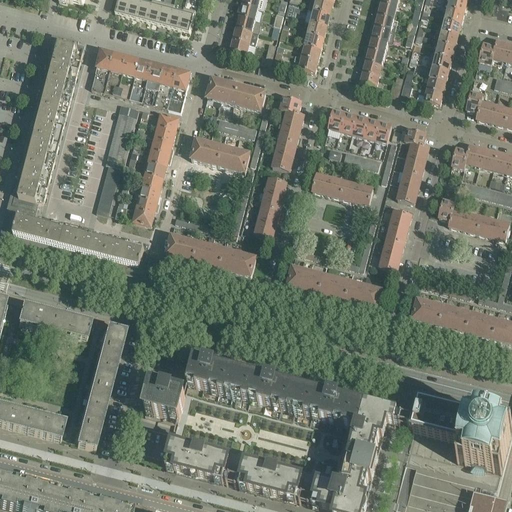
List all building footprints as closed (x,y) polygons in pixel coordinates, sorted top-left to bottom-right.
[(126,0),(119,0),(115,16),(126,19),(131,1),(126,0)] [(258,0),(244,0),(242,8),(259,12),(264,14),(267,2),(262,1),(258,0)] [(382,0),(381,7),(397,11),(399,0),(382,0)] [(450,0),(446,0),(444,11),(448,12),(465,16),(468,5),(451,0),(450,0)] [(131,1),(126,19),(137,22),(141,4),(131,1)] [(311,1),(308,13),(330,19),(333,7),(317,3),(311,1)] [(152,7),(147,25),(158,27),(164,5),(153,2),(151,7),(152,7)] [(141,4),(137,22),(147,25),(152,7),(151,7),(141,4)] [(415,12),(414,15),(420,17),(421,14),(423,5),(417,4),(415,12)] [(164,5),(158,27),(168,30),(173,12),(175,8),(164,5)] [(381,7),(378,18),(394,23),(397,11),(381,7)] [(240,8),(238,14),(240,15),(239,20),(256,24),(259,12),(242,8),(242,9),(240,8)] [(286,19),(292,21),(295,9),(289,8),(286,19)] [(183,15),(179,33),(190,36),(195,13),(184,10),(183,15)] [(173,12),(168,30),(179,33),(183,15),(173,12)] [(448,12),(445,24),(462,28),(465,16),(448,12)] [(308,13),(305,24),(311,26),(327,30),(330,19),(308,13)] [(274,29),(275,29),(281,30),(284,19),(277,17),(274,29)] [(378,18),(375,30),(391,34),(395,35),(397,30),(393,28),(394,23),(378,18)] [(239,20),(236,31),(252,36),(258,37),(261,25),(256,24),(239,20)] [(445,24),(442,35),(458,39),(462,28),(445,24)] [(311,26),(308,38),(324,42),(327,30),(311,26)] [(375,30),(372,42),(388,46),(392,47),(395,35),(391,34),(375,30)] [(236,31),(233,43),(249,47),(255,49),(258,37),(252,36),(236,31)] [(442,35),(439,47),(455,51),(458,39),(442,35)] [(308,38),(305,49),(321,53),(324,42),(308,38)] [(44,206),(79,71),(84,50),(55,42),(12,208),(35,214),(36,207),(44,206)] [(372,42),(369,53),(385,58),(388,46),(372,42)] [(233,43),(230,55),(246,59),(249,47),(233,43)] [(511,49),(497,45),(495,51),(496,51),(493,62),(507,66),(511,49)] [(439,47),(436,58),(452,63),(455,51),(439,47)] [(491,71),(493,62),(496,51),(495,51),(484,48),(479,65),(485,67),(485,69),(491,71)] [(296,59),(318,65),(321,53),(305,49),(302,61),(296,59)] [(271,69),(275,54),(269,52),(264,68),(271,69)] [(369,53),(366,65),(382,69),(385,58),(369,53)] [(92,93),(105,96),(115,58),(102,54),(92,93)] [(430,57),(427,69),(433,70),(449,74),(452,63),(436,58),(430,57)] [(127,61),(115,58),(105,96),(117,100),(127,61)] [(282,61),(276,59),(273,70),(279,71),(282,61)] [(296,59),(294,64),(301,66),(299,73),(315,77),(318,65),(296,59)] [(117,100),(130,103),(140,64),(127,61),(117,100)] [(153,68),(140,64),(130,103),(143,106),(153,68)] [(366,65),(363,77),(379,81),(382,69),(366,65)] [(143,106),(155,109),(166,71),(153,68),(143,106)] [(433,70),(430,82),(446,86),(449,74),(433,70)] [(178,74),(166,71),(155,109),(168,113),(178,74)] [(178,74),(168,113),(181,116),(191,77),(178,74)] [(406,82),(404,87),(411,89),(412,84),(414,77),(413,77),(407,76),(406,82)] [(363,77),(360,88),(376,93),(379,81),(363,77)] [(511,95),(511,84),(497,81),(494,91),(511,95)] [(430,82),(427,93),(443,97),(446,86),(430,82)] [(207,102),(234,109),(239,90),(212,83),(207,102)] [(394,85),(390,100),(398,102),(402,87),(396,85),(394,85)] [(404,87),(400,103),(407,104),(408,105),(412,89),(411,89),(404,87)] [(234,109),(261,116),(266,97),(239,90),(234,109)] [(419,91),(418,96),(426,98),(424,105),(440,109),(443,97),(427,93),(419,91)] [(467,114),(478,117),(479,117),(482,106),(483,99),(471,96),(467,114)] [(298,118),(301,106),(284,101),(281,114),(287,115),(298,118)] [(477,123),(491,126),(496,109),(482,106),(479,117),(478,117),(477,123)] [(124,173),(124,172),(139,113),(121,108),(106,168),(109,169),(121,172),(124,173)] [(509,113),(496,109),(491,126),(505,130),(509,113)] [(329,132),(341,135),(345,117),(333,114),(329,132)] [(264,115),(250,169),(255,170),(269,116),(264,115)] [(304,119),(298,118),(287,115),(284,129),(301,133),(304,119)] [(341,135),(352,138),(357,120),(345,117),(341,135)] [(176,135),(179,123),(161,118),(158,130),(176,135)] [(352,138),(364,141),(368,123),(357,120),(352,138)] [(254,142),(257,132),(220,123),(217,132),(254,142)] [(368,123),(364,141),(376,144),(380,126),(368,123)] [(376,144),(387,147),(392,129),(380,126),(376,144)] [(280,143),(297,147),(301,133),(284,129),(280,143)] [(158,130),(155,142),(173,147),(176,135),(158,130)] [(138,131),(137,138),(142,139),(145,140),(146,136),(143,136),(144,133),(138,131)] [(409,134),(406,146),(412,148),(423,151),(423,150),(426,138),(409,134)] [(172,152),(173,147),(155,142),(152,154),(172,159),(174,152),(172,152)] [(293,161),(297,147),(280,143),(276,157),(293,161)] [(192,163),(218,170),(223,151),(197,144),(192,163)] [(397,147),(392,146),(381,186),(386,188),(397,147)] [(412,148),(409,161),(425,166),(429,152),(423,150),(423,151),(412,148)] [(466,167),(465,170),(471,171),(472,168),(480,170),(484,153),(470,150),(468,155),(469,156),(466,167)] [(250,158),(223,151),(218,170),(245,177),(250,158)] [(457,152),(452,170),(464,173),(465,170),(466,167),(469,156),(468,155),(457,152)] [(331,153),(329,160),(340,163),(342,156),(331,153)] [(484,153),(480,170),(494,174),(498,157),(484,153)] [(149,166),(167,171),(168,166),(170,167),(172,159),(152,154),(149,166)] [(344,165),(378,174),(381,164),(346,156),(344,165)] [(293,161),(276,157),(273,171),(290,175),(293,161)] [(498,157),(494,174),(508,178),(511,161),(498,157)] [(409,161),(405,175),(422,180),(425,166),(409,161)] [(164,183),(167,171),(149,166),(146,178),(164,183)] [(121,172),(109,169),(107,175),(119,178),(121,172)] [(249,173),(246,184),(233,236),(177,221),(175,226),(237,242),(254,174),(249,173)] [(119,178),(107,175),(106,181),(118,184),(119,178)] [(405,175),(401,189),(418,194),(422,180),(405,175)] [(161,195),(164,183),(146,178),(143,190),(161,195)] [(313,195),(327,198),(331,181),(317,178),(313,195)] [(118,184),(106,181),(104,187),(116,190),(118,184)] [(327,198),(341,202),(345,185),(331,181),(327,198)] [(266,197),(283,201),(287,187),(270,182),(266,197)] [(498,191),(500,185),(492,183),(490,189),(498,191)] [(341,202),(355,206),(359,189),(345,185),(341,202)] [(511,208),(511,198),(466,186),(463,196),(511,208)] [(116,190),(104,187),(103,193),(114,196),(116,190)] [(130,187),(129,191),(142,195),(140,202),(160,207),(162,200),(160,199),(161,195),(143,190),(130,187)] [(369,209),(373,192),(359,189),(355,206),(369,209)] [(398,203),(398,204),(401,204),(415,208),(418,194),(401,189),(398,203)] [(114,196),(103,193),(101,198),(113,201),(114,196)] [(283,201),(266,197),(262,210),(279,215),(283,201)] [(113,201),(101,198),(100,204),(111,207),(113,201)] [(158,214),(160,207),(140,202),(137,214),(155,218),(156,214),(158,214)] [(111,207),(100,204),(98,210),(110,213),(111,207)] [(439,221),(451,224),(454,213),(456,207),(444,204),(439,221)] [(115,221),(124,223),(127,211),(124,210),(118,209),(115,221)] [(110,213),(98,210),(96,216),(108,219),(110,213)] [(276,229),(279,215),(262,210),(259,224),(276,229)] [(468,217),(454,213),(451,224),(449,230),(463,234),(468,217)] [(133,226),(151,231),(155,218),(137,214),(133,226)] [(391,229),(408,233),(412,219),(395,215),(391,229)] [(298,253),(296,258),(364,275),(379,218),(373,217),(360,269),(298,253)] [(482,220),(468,217),(463,234),(477,237),(482,220)] [(45,229),(12,220),(7,242),(141,277),(149,248),(49,223),(45,229)] [(477,237),(491,241),(496,224),(482,220),(477,237)] [(276,229),(259,224),(255,239),(272,243),(276,229)] [(496,224),(491,241),(505,245),(510,228),(496,224)] [(391,229),(387,243),(404,247),(408,233),(391,229)] [(167,259),(194,266),(199,247),(172,240),(167,259)] [(401,261),(404,247),(387,243),(384,257),(401,261)] [(225,254),(199,247),(194,266),(220,273),(225,254)] [(479,301),(478,305),(511,313),(511,308),(506,307),(503,306),(511,270),(511,249),(511,252),(498,305),(479,300),(479,301)] [(256,262),(225,254),(220,273),(251,281),(256,262)] [(397,275),(401,261),(384,257),(380,271),(397,275)] [(288,291),(319,299),(324,280),(292,271),(288,291)] [(350,286),(324,280),(319,299),(345,306),(350,286)] [(470,303),(472,298),(423,285),(421,290),(470,303)] [(350,286),(345,306),(377,314),(382,295),(350,286)] [(413,323),(439,330),(444,311),(418,304),(413,323)] [(19,327),(53,336),(58,318),(24,309),(19,327)] [(471,318),(444,311),(439,330),(466,337),(471,318)] [(91,326),(58,318),(53,336),(87,345),(91,326)] [(466,337),(492,344),(497,325),(471,318),(466,337)] [(511,328),(497,325),(492,344),(511,348),(511,328)] [(108,331),(98,370),(116,375),(126,335),(108,331)] [(186,400),(179,428),(347,471),(363,408),(194,364),(194,365),(185,400),(186,400)] [(106,414),(116,375),(98,370),(88,409),(106,414)] [(152,392),(145,419),(178,427),(179,428),(186,400),(185,400),(152,392)] [(0,428),(27,436),(32,417),(0,408),(0,428)] [(336,511),(364,511),(387,426),(401,430),(414,433),(416,425),(403,421),(397,420),(398,417),(363,408),(347,471),(336,511)] [(96,454),(106,414),(88,409),(77,449),(96,454)] [(414,433),(413,436),(421,438),(462,448),(458,466),(501,477),(511,436),(511,433),(468,422),(420,409),(420,411),(416,425),(414,433)] [(65,426),(32,417),(27,436),(61,444),(65,426)] [(166,471),(166,472),(320,511),(336,511),(347,471),(179,428),(178,427),(166,471)] [(406,466),(393,511),(491,511),(501,477),(458,466),(462,448),(421,438),(413,436),(409,452),(406,466)] [(0,511),(101,511),(103,508),(7,483),(0,509),(0,511)]
